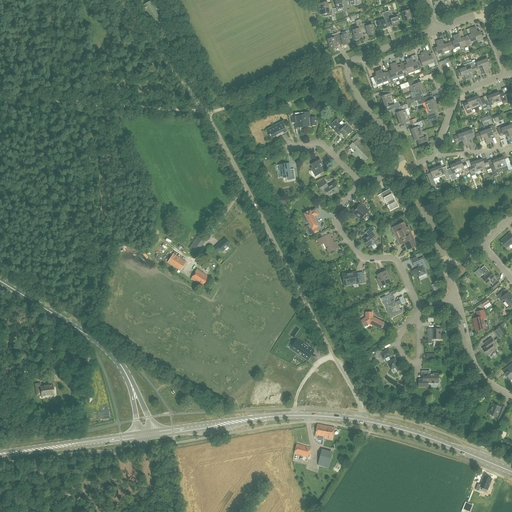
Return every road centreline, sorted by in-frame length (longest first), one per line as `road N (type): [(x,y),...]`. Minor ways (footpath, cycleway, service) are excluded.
road 1 (unclassified): [(367,421),(207,113),(121,0)]
road 2 (track): [(109,104),(207,113),(347,67)]
road 3 (residential): [(405,168),(347,67),(436,29)]
road 4 (residential): [(418,308),(394,258),(363,257),(338,224),(360,182)]
road 5 (secondary): [(131,383),(107,349),(0,280)]
road 6 (secondary): [(214,425),(282,415),(367,421)]
road 7 (secondary): [(511,472),(367,421)]
road 8 (unclassified): [(0,464),(135,451),(139,435)]
road 9 (residential): [(511,396),(475,370),(456,298)]
road 10 (residential): [(418,308),(398,344),(407,361),(417,360),(420,312)]
